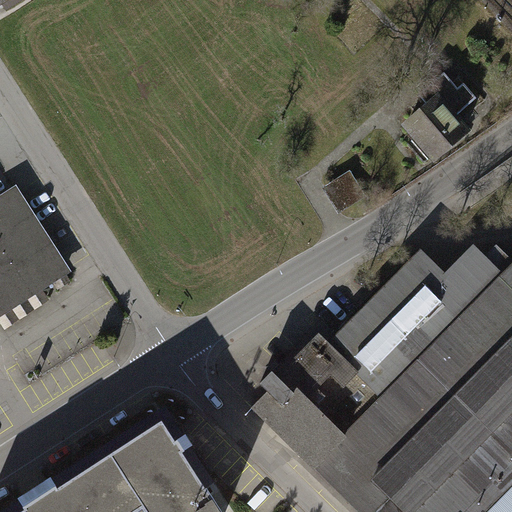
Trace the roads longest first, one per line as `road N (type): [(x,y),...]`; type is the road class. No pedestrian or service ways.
road 1 (residential): [(171,353),(511,137)]
road 2 (residential): [(171,353),(0,87)]
road 3 (residential): [(322,511),(171,353)]
road 4 (residential): [(0,464),(171,353)]
